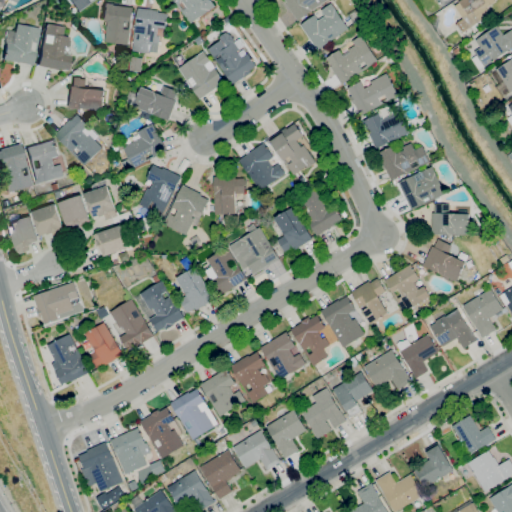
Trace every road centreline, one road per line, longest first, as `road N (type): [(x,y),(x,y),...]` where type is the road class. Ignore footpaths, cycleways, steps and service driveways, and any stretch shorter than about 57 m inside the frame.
road 1 (residential): [(378,234),(119,393),(42,429)]
road 2 (residential): [(511,358),(260,511)]
road 3 (residential): [(245,0),(324,117),(378,234)]
road 4 (tertiary): [(70,511),(0,294)]
